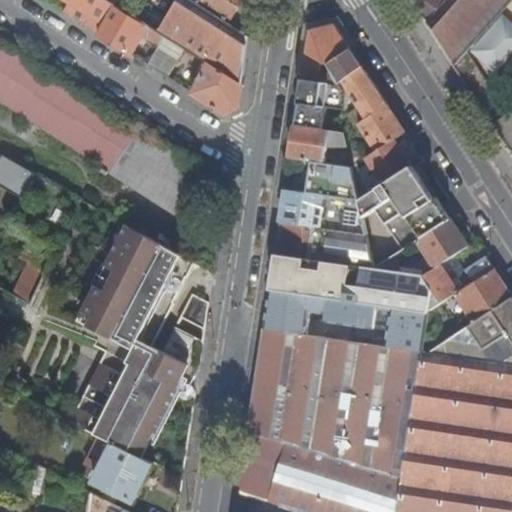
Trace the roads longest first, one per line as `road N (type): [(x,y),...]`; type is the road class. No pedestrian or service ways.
road 1 (tertiary): [(206,511),(259,163)]
road 2 (residential): [(0,2),(259,163)]
road 3 (secondary): [(511,227),(361,0)]
road 4 (tertiary): [(259,163),(287,0)]
